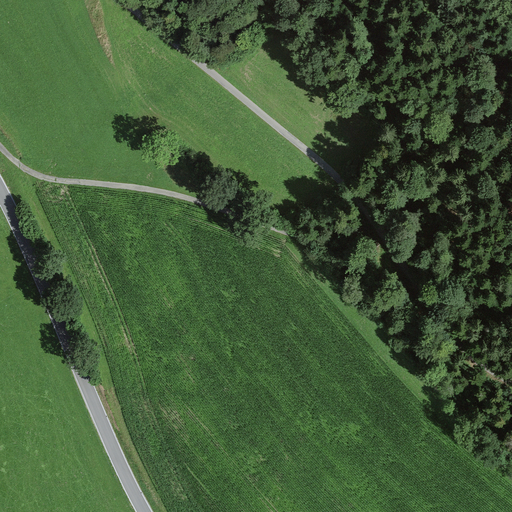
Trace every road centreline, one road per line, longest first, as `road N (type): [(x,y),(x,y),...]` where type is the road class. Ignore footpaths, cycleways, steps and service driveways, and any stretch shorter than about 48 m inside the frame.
road 1 (track): [(118,0),(338,181),(455,343),(511,384)]
road 2 (tertiary): [(143,511),(0,193)]
road 3 (track): [(308,240),(185,198),(32,174),(0,146)]
